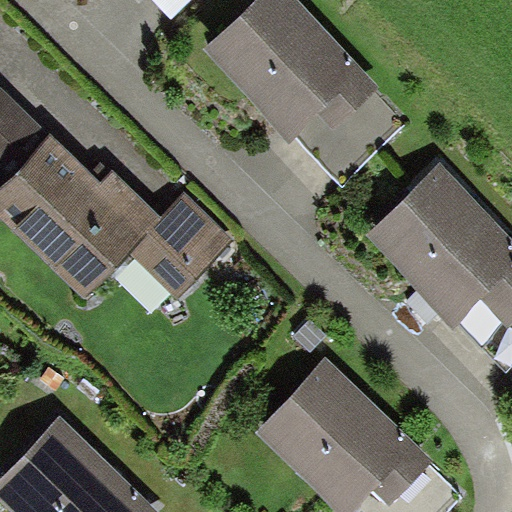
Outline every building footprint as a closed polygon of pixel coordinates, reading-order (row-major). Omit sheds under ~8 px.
[(295,123),(344,178),(405,123),(372,87),(380,80),(307,0),(243,0),(205,35),(289,128),(295,123)] [(179,292),(235,234),(186,186),(165,208),(114,159),(103,170),(2,74),(0,75),(0,167),(6,173),(0,179),(0,201),(84,282),(125,240),(179,292)] [(458,307),(508,359),(511,355),(511,229),(441,156),(370,224),(454,311),(458,307)] [(351,501),(362,511),(443,511),(464,491),(429,458),(435,452),(326,349),(258,421),(347,505),(351,501)] [(167,511),(168,511),(62,409),(0,472),(0,484),(28,511),(167,511)]
